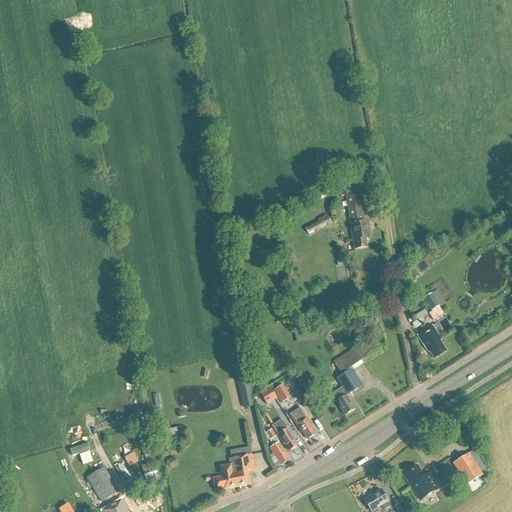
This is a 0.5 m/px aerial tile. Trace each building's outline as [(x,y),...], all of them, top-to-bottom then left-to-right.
[(365,239),(370,238),(367,222),(364,222),(359,193),(345,195),(350,225),(354,250),(366,248),(365,239)] [(305,230),(308,235),(330,223),(327,216),(318,220),(319,222),(305,230)] [(431,312),(440,307),(431,294),(423,299),(431,312)] [(427,315),(422,307),(418,301),(409,307),(413,313),(411,315),(415,323),(427,315)] [(434,360),(446,352),(439,341),(441,340),(432,327),(417,336),(426,350),(427,349),(434,360)] [(313,328),(294,334),(297,344),(316,339),(313,328)] [(380,354),(380,353),(385,350),(376,336),(371,339),(370,339),(333,362),(342,376),(351,371),(352,372),(380,354)] [(361,387),(352,372),(351,371),(342,376),(337,379),(343,388),(333,395),(338,401),(336,403),(345,416),(355,410),(349,402),(350,401),(348,397),(347,398),(346,396),(361,387)] [(254,407),(249,385),(239,387),(244,409),(254,407)] [(282,386),(273,391),(281,403),(290,398),(282,386)] [(300,409),(290,415),(295,424),(301,434),(303,433),(308,440),(315,435),(311,428),(312,427),(306,418),(300,409)] [(278,436),(277,436),(284,446),(285,445),(289,452),(297,447),(292,440),(294,439),(287,429),(284,432),(281,427),(283,426),(278,419),(270,424),(278,436)] [(184,441),(181,428),(165,431),(168,444),(184,441)] [(280,466),(289,461),(279,444),(278,444),(276,442),(277,442),(275,438),(276,438),(272,431),(266,434),(271,441),(270,441),(274,447),(270,449),(274,455),(280,466)] [(178,456),(178,447),(162,449),(163,457),(178,456)] [(222,479),(214,480),(216,490),(224,489),(224,490),(250,485),(247,472),(255,471),(252,456),(251,449),(230,452),(232,459),(229,460),(230,466),(220,468),(222,479)] [(148,486),(160,484),(152,450),(144,453),(147,466),(141,468),(146,482),(148,486)] [(481,476),(468,455),(454,464),(467,485),(481,476)] [(420,500),(438,489),(429,475),(424,478),(417,467),(404,475),(420,500)] [(101,502),(119,492),(105,468),(86,479),(101,502)] [(385,511),(390,507),(387,502),(388,502),(380,490),(364,501),(370,511),(372,511),(382,506),(385,511)] [(130,511),(123,500),(103,511),(130,511)] [(394,507),(396,511),(406,511),(401,503),(394,507)]
